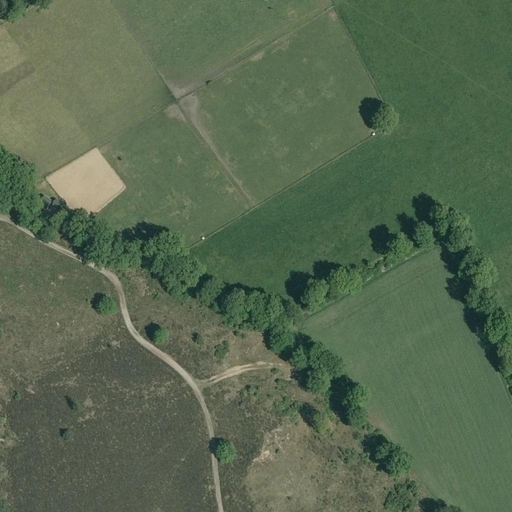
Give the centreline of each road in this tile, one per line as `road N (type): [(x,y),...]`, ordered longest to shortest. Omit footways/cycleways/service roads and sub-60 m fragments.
road 1 (track): [(221,511),(213,437),(196,390),(134,335),(113,278),(0,217)]
road 2 (track): [(195,389),(249,367),(297,369),(316,354)]
